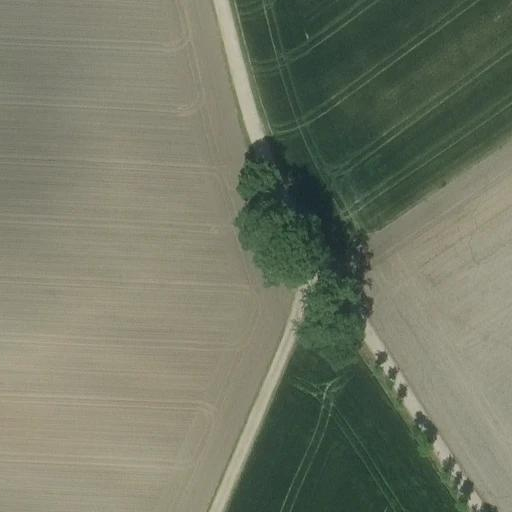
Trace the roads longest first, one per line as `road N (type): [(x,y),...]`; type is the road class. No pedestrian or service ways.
road 1 (unclassified): [(223,0),(267,169),(299,248),(332,283),(480,511)]
road 2 (track): [(219,511),(316,264)]
